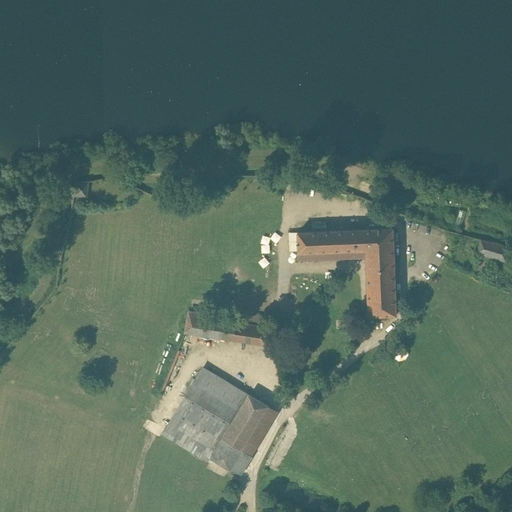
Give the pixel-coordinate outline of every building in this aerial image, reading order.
[(86,181),(75,183),(74,194),(85,195),(86,181)] [(394,228),(366,229),(367,257),(369,315),(397,314),(394,228)] [(366,229),(298,232),(299,251),(298,251),(299,260),(300,260),(300,261),(301,261),(301,260),(306,260),(307,261),(308,261),(308,260),(314,259),(314,261),(315,261),(315,259),(321,259),(321,261),(323,261),(322,259),(329,259),(329,260),(330,260),(330,259),(336,258),(336,260),(337,260),(337,258),(344,258),(344,260),(345,260),(345,258),(351,258),(351,259),(352,259),(352,258),(359,257),(359,259),(360,259),(360,257),(367,257),(366,229)] [(280,257),(279,231),(271,232),(272,257),(280,257)] [(510,248),(481,240),(477,253),(506,261),(510,248)] [(300,284),(307,280),(303,273),(296,277),(300,284)] [(302,283),(298,289),(305,294),(309,287),(302,283)] [(237,319),(189,311),(186,332),(234,340),(236,322),(237,322),(237,319)] [(237,322),(236,322),(234,340),(269,345),(270,327),(237,322)] [(398,335),(392,338),(396,345),(401,342),(398,335)] [(141,364),(137,374),(143,377),(147,366),(141,364)] [(242,406),(196,378),(166,429),(231,468),(236,460),(269,405),(250,394),(242,406)] [(276,410),(269,405),(236,460),(244,465),(276,410)]
